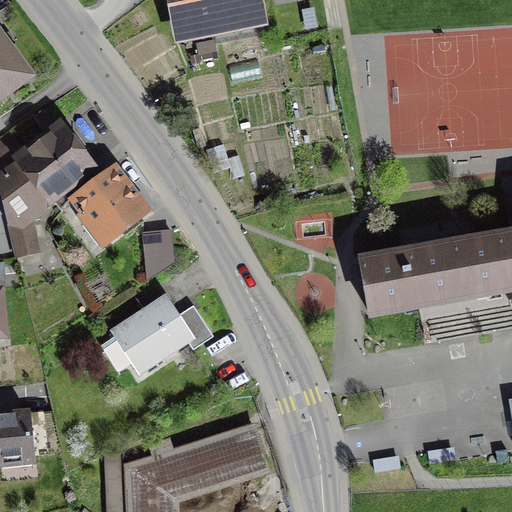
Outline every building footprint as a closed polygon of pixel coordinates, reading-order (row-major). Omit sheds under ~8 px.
[(255,0),(172,0),(179,31),(259,15),(255,0)] [(0,98),(29,77),(12,55),(15,52),(0,31),(0,98)] [(54,125),(43,110),(34,117),(45,132),(54,125)] [(97,178),(62,131),(22,161),(48,196),(49,195),(61,211),(73,195),(74,196),(97,178)] [(9,137),(0,142),(0,187),(20,269),(41,263),(31,221),(40,218),(36,205),(48,196),(22,161),(17,153),(19,151),(9,137)] [(97,178),(74,196),(107,240),(144,213),(111,168),(97,178)] [(169,231),(144,233),(146,277),(172,261),(169,231)] [(511,235),(360,262),(369,314),(511,288),(511,235)] [(203,347),(177,306),(122,341),(149,382),(203,347)] [(28,414),(0,416),(0,464),(0,465),(0,460),(0,459),(32,456),(28,414)] [(189,471),(201,511),(256,511),(239,456),(189,471)]
